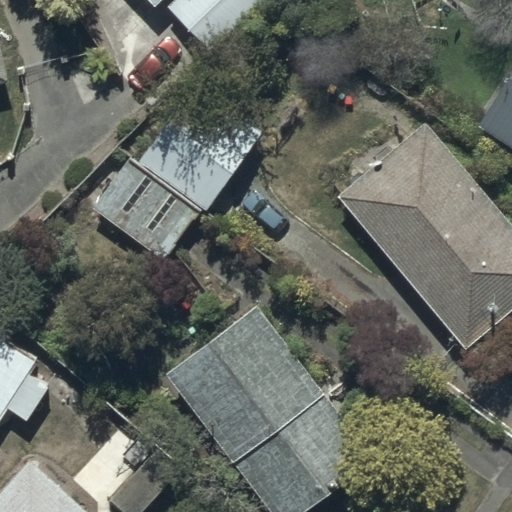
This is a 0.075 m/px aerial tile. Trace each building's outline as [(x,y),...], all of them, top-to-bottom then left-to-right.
[(161,0),(216,55),(275,0),(161,0)] [(0,25),(0,83),(14,81),(0,25)] [(511,75),(483,127),(511,145),(511,75)] [(212,211),(265,133),(195,85),(142,163),(212,211)] [(511,315),(511,221),(430,124),(345,196),(474,348),(511,315)] [(205,210),(132,157),(126,165),(118,159),(96,190),(105,197),(96,210),(169,261),(205,210)] [(309,511),(377,463),(264,306),(168,376),(267,511),(309,511)] [(0,494),(0,424),(11,408),(30,420),(51,388),(31,374),(39,362),(0,336),(0,511),(90,511),(33,459),(0,494)] [(147,511),(182,473),(156,450),(112,499),(126,511),(147,511)]
